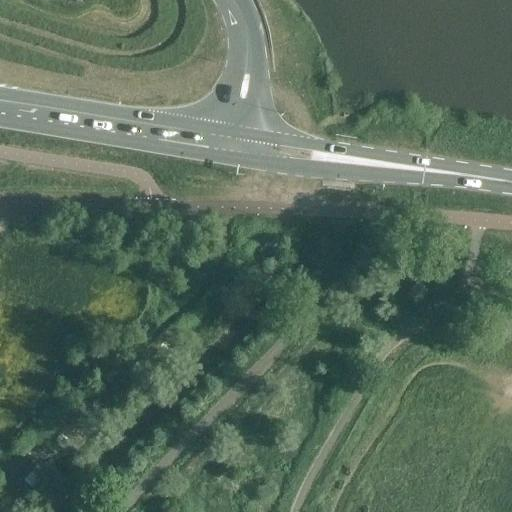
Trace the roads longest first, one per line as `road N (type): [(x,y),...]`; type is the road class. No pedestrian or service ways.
road 1 (tertiary): [(0,121),(238,160)]
road 2 (tertiary): [(238,160),(429,179),(461,175)]
road 3 (tertiary): [(221,130),(0,94)]
road 4 (tertiary): [(461,175),(253,136)]
